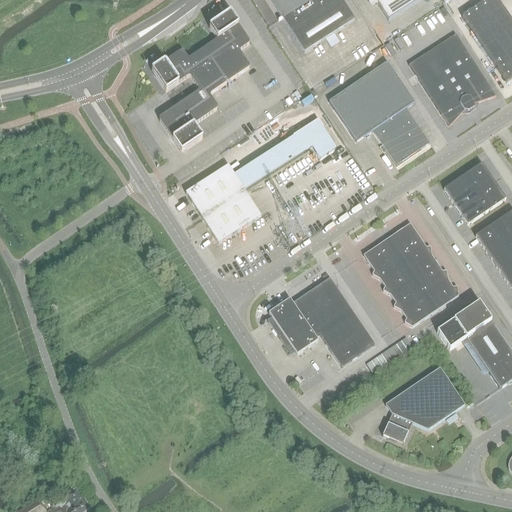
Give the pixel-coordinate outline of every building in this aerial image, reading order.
[(282,20),(304,54),(354,21),(341,0),(311,0),(308,2),(307,1),(308,0),(307,0),(268,0),(280,17),(281,17),(282,19),(278,22),(282,20)] [(373,0),(388,23),(422,0),(373,0)] [(511,24),(495,0),(488,0),(461,19),(506,84),(507,84),(506,83),(511,79),(511,24)] [(159,67),(151,73),(153,76),(165,94),(187,79),(188,79),(189,79),(190,79),(190,80),(198,91),(198,92),(198,93),(197,94),(160,119),(159,119),(159,120),(159,121),(159,122),(159,123),(175,147),(181,155),(184,153),(202,141),(193,127),(215,112),(216,112),(216,111),(217,110),(217,109),(216,108),(210,99),(210,98),(210,97),(210,96),(211,96),(212,95),(212,94),(218,90),(218,91),(239,77),(238,76),(244,72),(244,73),(247,71),(248,71),(248,70),(248,69),(249,69),(249,68),(248,67),(240,54),(239,53),(240,52),(248,47),(248,46),(249,46),(249,45),(249,44),(249,43),(248,43),(237,25),(235,22),(230,15),(227,17),(209,29),(217,41),(191,59),(190,59),(189,60),(188,60),(187,59),(186,58),(183,55),(183,54),(182,54),(182,53),(181,53),(180,53),(180,54),(179,54),(159,67)] [(468,113),(473,109),(474,106),(495,98),(455,36),(408,67),(414,76),(415,76),(419,82),(419,83),(448,129),(464,112),(468,113)] [(356,144),(372,133),(382,147),(381,148),(384,153),(386,152),(396,167),(429,145),(406,110),(414,105),(387,64),(328,104),(356,144)] [(228,168),(185,195),(201,221),(244,193),(311,150),(319,161),(336,151),(317,122),(233,176),(228,168)] [(470,191),(489,178),(481,166),(462,179),(470,191)] [(489,178),(470,191),(478,202),(497,189),(489,178)] [(443,192),(451,204),(470,191),(462,179),(443,192)] [(497,189),(478,202),(486,214),(505,201),(497,189)] [(478,202),(470,191),(451,204),(459,215),(478,202)] [(261,219),(244,193),(201,221),(218,246),(261,219)] [(486,214),(478,202),(459,215),(467,227),(486,214)] [(511,213),(494,225),(502,237),(511,230),(511,213)] [(502,237),(494,225),(475,238),(483,250),(502,237)] [(382,293),(390,297),(395,305),(393,309),(401,313),(406,321),(404,324),(412,329),(458,298),(457,289),(453,290),(447,282),(446,273),(442,274),(431,258),(430,249),(426,250),(410,226),(363,257),(374,273),(372,277),(379,281),(384,289),(382,293)] [(511,230),(502,237),(510,249),(511,247),(511,230)] [(483,250),(491,262),(510,249),(502,237),(483,250)] [(511,264),(511,252),(510,249),(491,262),(499,273),(511,264)] [(511,281),(511,264),(499,273),(507,285),(511,281)] [(374,347),(329,280),(292,305),(289,301),(268,316),(271,320),(267,322),(289,356),(294,353),(296,357),(317,343),(315,339),(318,336),(341,369),(374,347)] [(448,352),(465,341),(499,391),(511,382),(511,355),(490,324),(478,306),(436,334),(448,352)] [(411,348),(406,340),(366,366),(372,375),(411,348)] [(382,438),(388,441),(402,447),(412,426),(427,432),(464,407),(439,370),(385,407),(391,416),(382,438)] [(15,511),(90,511),(91,511),(76,490),(64,498),(66,500),(46,511),(44,511),(37,498),(15,511)]
